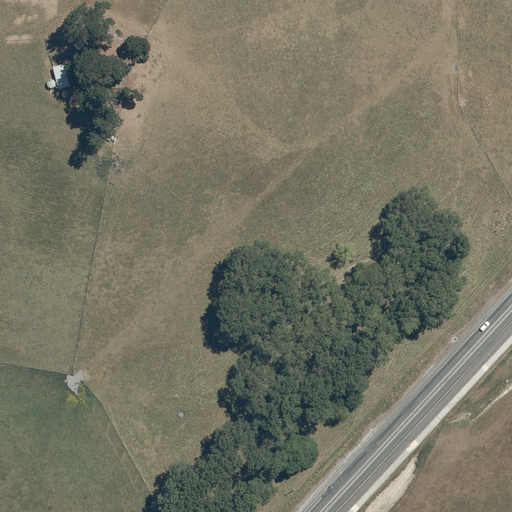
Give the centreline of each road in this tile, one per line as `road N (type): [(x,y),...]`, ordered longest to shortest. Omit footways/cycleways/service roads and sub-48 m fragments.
road 1 (trunk): [(312,511),(511,297)]
road 2 (trunk): [(511,318),(333,511)]
